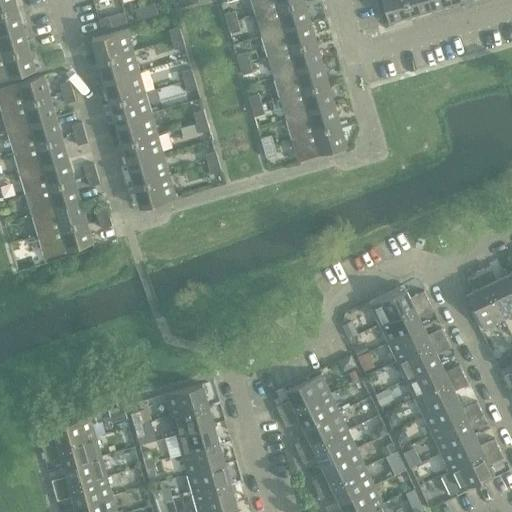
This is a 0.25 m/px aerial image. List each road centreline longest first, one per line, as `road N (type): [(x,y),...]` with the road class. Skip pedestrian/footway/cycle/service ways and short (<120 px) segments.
road 1 (residential): [(60,0),(124,221),(382,146),(356,53)]
road 2 (residential): [(267,511),(230,372),(318,334),(335,303),(410,270),(437,269)]
road 3 (residential): [(511,428),(437,269)]
road 4 (residential): [(356,53),(511,9)]
